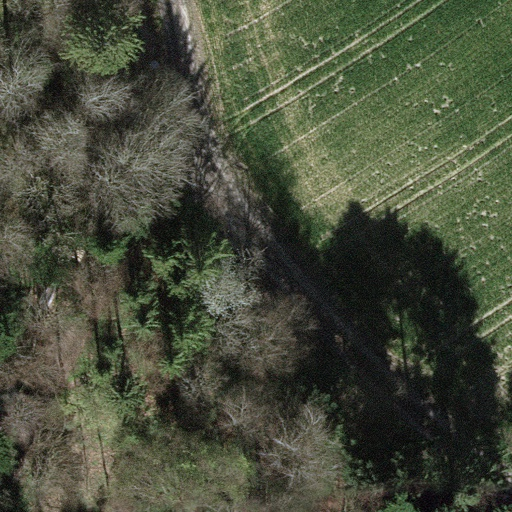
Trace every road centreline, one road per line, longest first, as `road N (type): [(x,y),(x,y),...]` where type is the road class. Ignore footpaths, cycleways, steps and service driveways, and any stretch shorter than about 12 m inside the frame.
road 1 (track): [(164,0),(190,111),(220,184),(261,249),(413,408),(511,483)]
road 2 (track): [(0,467),(190,111)]
